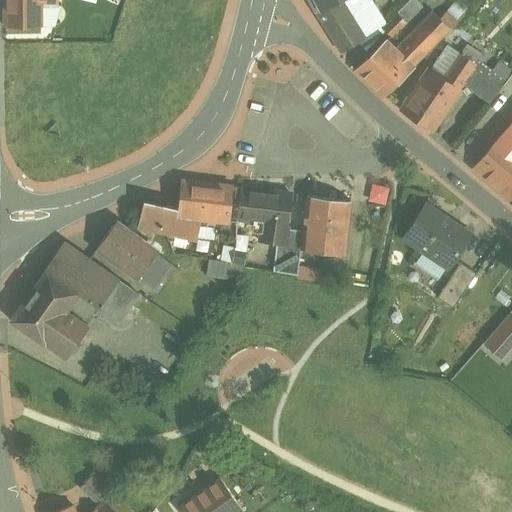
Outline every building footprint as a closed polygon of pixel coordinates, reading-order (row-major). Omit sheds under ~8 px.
[(5,0),(5,26),(42,26),(41,0),(5,0)] [(309,0),(316,12),(317,15),(339,0),(309,0)] [(343,0),(339,0),(317,15),(341,52),(356,42),(366,36),(343,0)] [(385,22),(371,0),(343,0),(366,36),(356,42),(366,51),(383,32),(380,27),(385,22)] [(416,0),(409,0),(382,27),(391,37),(393,36),(423,7),(416,0)] [(434,11),(403,42),(402,42),(395,49),(414,66),(451,29),(452,30),(462,20),(450,9),(441,18),(434,11)] [(395,49),(386,40),(356,70),(384,97),(414,67),(414,66),(395,49)] [(431,68),(402,110),(433,132),(461,89),(464,84),(477,64),(472,60),(478,52),(468,45),(445,78),(431,68)] [(504,85),(477,64),(464,84),(490,104),(504,85)] [(511,90),(505,85),(491,103),(501,110),(511,94),(511,90)] [(511,126),(502,139),(501,138),(476,167),(488,178),(487,178),(500,189),(501,189),(511,198),(511,126)] [(234,186),(182,181),(179,208),(178,217),(202,217),(231,218),(234,186)] [(293,194),(242,188),(239,219),(264,222),(288,225),(293,194)] [(351,201),(308,196),(304,230),(301,249),(345,254),(351,201)] [(179,208),(145,200),(139,226),(198,239),(202,217),(178,217),(179,208)] [(470,234),(427,205),(405,238),(448,267),(470,234)] [(239,219),(217,219),(215,231),(237,237),(239,219)] [(157,252),(117,222),(98,248),(139,277),(157,252)] [(288,225),(264,222),(261,241),(277,243),(286,244),(288,228),(288,225)] [(288,228),(286,244),(277,243),(274,271),(298,275),(301,249),(304,230),(288,228)] [(120,279),(65,241),(45,270),(79,294),(100,308),(97,312),(99,312),(116,325),(119,321),(120,322),(140,294),(120,280),(120,279)] [(236,248),(213,243),(210,260),(233,264),(236,248)] [(247,250),(236,248),(233,264),(244,266),(247,250)] [(157,252),(139,277),(156,290),(164,278),(155,271),(165,258),(157,252)] [(233,264),(210,260),(207,275),(242,282),(244,266),(233,264)] [(461,262),(438,297),(454,307),(477,273),(461,262)] [(79,294),(46,271),(43,274),(39,271),(19,299),(24,302),(11,320),(44,343),(45,342),(61,319),(79,294)] [(100,308),(79,294),(61,319),(65,323),(72,313),(90,325),(99,312),(97,312),(100,308)] [(72,313),(65,323),(61,319),(45,342),(67,358),(90,325),(72,313)] [(96,474),(83,466),(76,475),(85,484),(95,476),(96,474)] [(245,511),(221,475),(170,509),(172,511),(245,511)] [(117,511),(106,500),(91,511),(117,511)]
